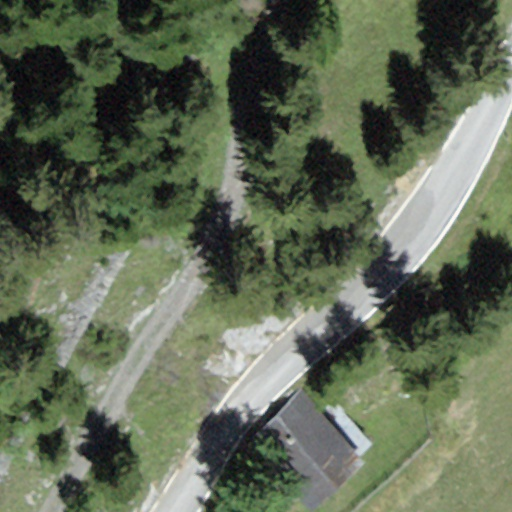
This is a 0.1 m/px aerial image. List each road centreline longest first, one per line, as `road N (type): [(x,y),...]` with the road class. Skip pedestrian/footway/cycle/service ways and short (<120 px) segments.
road 1 (tertiary): [(176,511),(246,403),(428,213),(511,56)]
road 2 (residential): [(287,0),(224,228),(53,511)]
